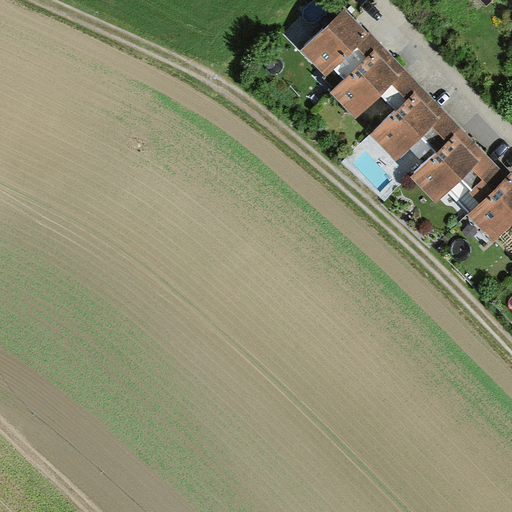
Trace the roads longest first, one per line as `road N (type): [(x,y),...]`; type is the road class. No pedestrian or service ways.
road 1 (track): [(208,77),(251,103),(511,347)]
road 2 (track): [(208,77),(0,204)]
road 3 (track): [(44,0),(208,77)]
